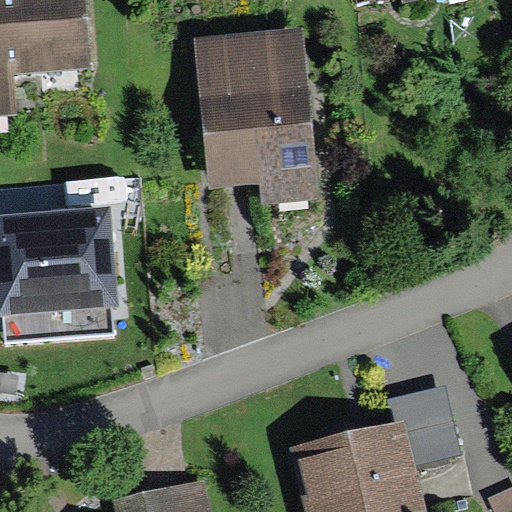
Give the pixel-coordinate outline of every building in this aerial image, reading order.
[(93,0),(0,0),(0,112),(42,112),(41,85),(96,83),(93,0)] [(318,46),(216,54),(224,173),(257,170),(259,198),(329,193),(318,46)] [(0,329),(121,324),(116,217),(0,222),(0,329)] [(353,414),(269,430),(285,511),(428,511),(421,472),(474,461),(454,361),(347,382),(353,414)] [(139,485),(143,511),(207,511),(201,474),(139,485)]
